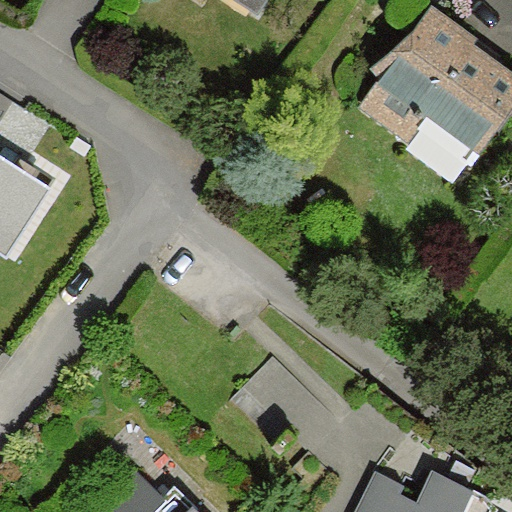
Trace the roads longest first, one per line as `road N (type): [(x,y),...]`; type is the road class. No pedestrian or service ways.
road 1 (residential): [(165,197),(511,467)]
road 2 (residential): [(165,197),(0,422)]
road 3 (residential): [(0,45),(189,165),(165,197)]
